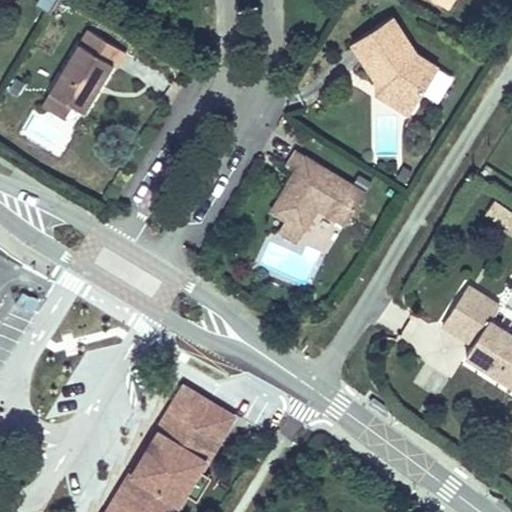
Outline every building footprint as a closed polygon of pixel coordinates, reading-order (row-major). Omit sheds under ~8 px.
[(392,15),(352,42),(376,78),(377,93),(409,114),(438,67),(416,53),(392,15)] [(47,96),(70,110),(81,116),(97,91),(92,88),(99,78),(103,80),(113,64),(117,67),(126,52),(88,28),(47,96)] [(97,91),(103,80),(99,78),(92,88),(97,91)] [(62,122),(70,110),(47,96),(39,109),(62,122)] [(295,223),(304,229),(318,206),(346,224),(365,193),(296,151),(287,166),(296,172),(305,177),(296,190),(288,185),(273,210),(287,219),(279,231),(287,236),(295,223)] [(296,172),(288,185),(296,190),(305,177),(296,172)] [(499,220),(507,208),(496,201),(488,213),(499,220)] [(511,221),(511,211),(507,208),(499,220),(509,226),(511,221)] [(296,242),(304,229),(295,223),(287,236),(296,242)] [(498,369),(495,374),(511,384),(511,332),(490,319),(499,304),(468,285),(443,324),(473,344),(466,355),(488,369),(491,365),(498,369)] [(45,299),(22,292),(16,305),(37,313),(45,299)] [(488,369),(495,374),(498,369),(491,365),(488,369)] [(237,415),(182,382),(101,511),(177,511),(185,501),(183,499),(186,494),(201,470),(208,459),(210,460),(237,415)] [(201,470),(186,494),(196,500),(211,477),(201,470)]
